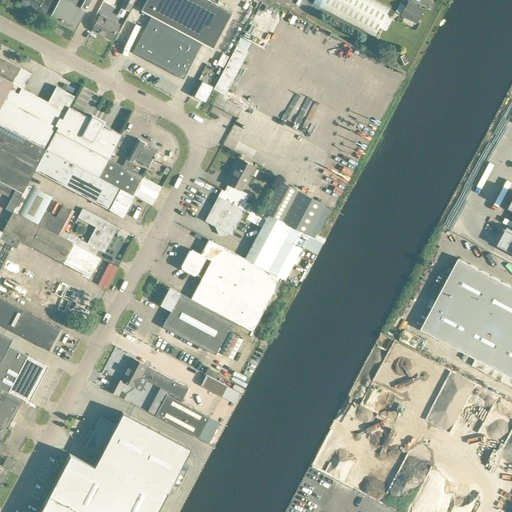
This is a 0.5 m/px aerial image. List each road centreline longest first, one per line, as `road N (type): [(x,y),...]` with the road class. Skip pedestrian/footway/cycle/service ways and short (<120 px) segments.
road 1 (unclassified): [(11,511),(198,149),(184,127),(0,25)]
road 2 (unknown): [(511,255),(473,234),(466,208),(511,125)]
road 3 (unknown): [(511,284),(448,256),(409,322)]
